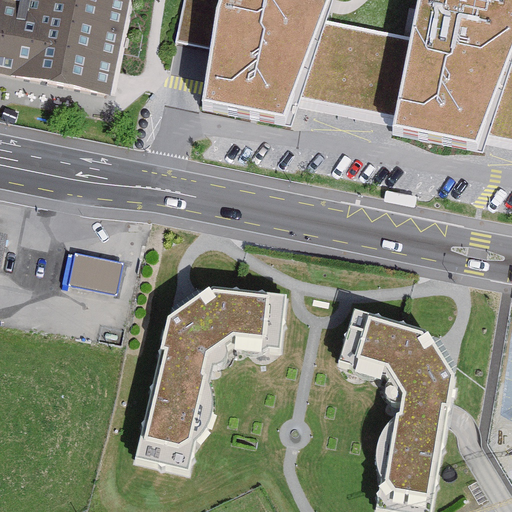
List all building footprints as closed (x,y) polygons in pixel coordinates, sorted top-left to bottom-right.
[(0,0),(0,72),(106,93),(123,0),(0,0)] [(220,0),(216,12),(205,111),(285,124),(295,95),(321,21),(328,0),(220,0)] [(396,116),(392,137),(480,151),(485,135),(511,55),(511,0),(418,0),(417,7),(410,41),(396,116)] [(295,95),(396,116),(410,41),(321,21),(295,95)] [(511,55),(485,135),(511,140),(511,55)] [(115,272),(70,262),(64,291),(109,301),(115,272)] [(178,483),(186,449),(197,432),(199,409),(192,392),(195,379),(224,358),(273,364),(280,302),(203,292),(155,325),(120,470),(178,483)] [(425,511),(448,386),(421,335),(341,316),(328,374),(366,383),(382,416),(380,431),(368,447),(364,473),(371,492),(367,511),(425,511)] [(511,460),(502,467),(511,484),(511,460)]
